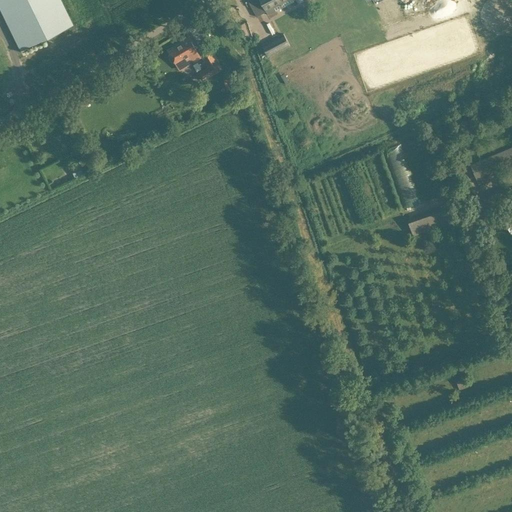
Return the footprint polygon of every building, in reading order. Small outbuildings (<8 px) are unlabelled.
[(72,22),(60,0),(0,0),(0,8),(19,48),(72,22)] [(249,0),(248,1),(257,17),(266,12),(268,15),(295,1),(296,0),(300,6),(310,1),(309,0),(249,0)] [(284,33),(262,45),(279,78),(288,73),(277,52),(290,45),(284,33)] [(183,43),(170,51),(172,55),(171,56),(170,58),(173,62),(174,62),(176,61),(176,62),(181,59),(186,67),(198,60),(196,58),(200,56),(196,50),(194,45),(189,37),(182,41),(183,43)] [(198,73),(203,81),(222,70),(211,50),(201,55),(208,67),(198,73)] [(136,60),(129,65),(132,70),(139,66),(136,60)] [(419,202),(402,143),(386,147),(402,207),(419,202)] [(511,147),(471,165),(480,186),(496,179),(493,173),(511,165),(511,147)] [(501,201),(511,196),(508,187),(476,200),(480,210),(482,209),(484,214),(503,206),(501,201)] [(446,208),(407,218),(411,234),(450,225),(446,208)] [(464,375),(455,378),(459,389),(468,386),(464,375)]
